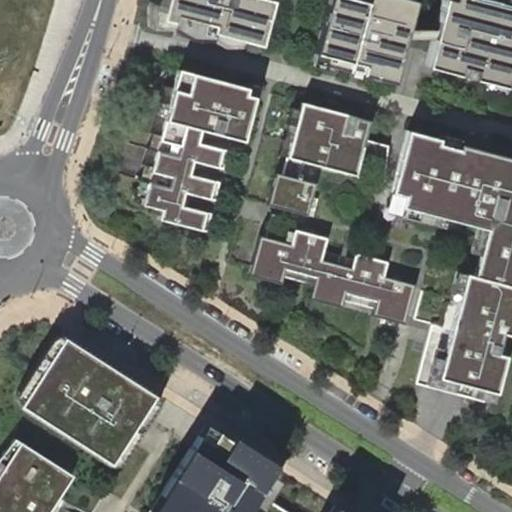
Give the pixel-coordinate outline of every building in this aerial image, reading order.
[(156,17),(160,0),(149,0),(147,7),(144,24),(165,27),(185,37),(205,38),(220,47),(237,47),(239,39),(156,17)] [(239,39),(254,43),(265,0),(160,0),(156,17),(239,39)] [(412,0),(327,0),(313,53),(327,57),(325,66),(370,78),(377,50),(390,53),(396,29),(407,32),(415,1),(412,0)] [(433,59),(448,0),(439,0),(422,65),(470,78),(472,69),(433,59)] [(511,5),(490,0),(448,0),(433,59),(472,69),(470,78),(500,86),(505,67),(511,68),(511,5)] [(393,84),(407,32),(396,29),(390,53),(377,50),(370,78),(393,84)] [(327,57),(313,53),(310,66),(324,70),(325,66),(327,57)] [(500,86),(509,88),(511,76),(511,68),(505,67),(500,86)] [(241,141),(245,128),(250,109),(234,105),(239,86),(176,70),(141,205),(160,210),(157,219),(205,232),(210,215),(180,206),(183,193),(213,201),(218,183),(188,175),(191,161),(222,169),(226,151),(196,143),(200,130),(230,138),(241,141)] [(256,86),(240,81),(239,86),(234,105),(250,109),(256,86)] [(363,119),(300,102),(286,158),(354,176),(362,147),(355,145),(363,119)] [(362,147),(369,121),(363,119),(355,145),(362,147)] [(511,325),(511,158),(459,145),(438,139),(405,131),(398,156),(389,192),(402,195),(399,206),(446,219),(474,226),(484,229),(477,255),(472,275),(463,273),(458,294),(435,377),(450,381),(486,390),(495,353),(501,333),(509,335),(511,325)] [(460,140),(440,134),(438,139),(459,145),(460,140)] [(273,207),(281,175),(274,173),(265,205),(273,207)] [(314,184),(281,175),(273,207),(304,215),(305,216),(314,184)] [(446,219),(399,206),(397,216),(443,228),(446,219)] [(477,255),(484,229),(474,226),(467,252),(477,255)] [(293,229),(289,244),(265,238),(256,269),(281,276),(311,284),(309,291),(342,300),(370,307),(403,316),(412,284),(381,276),(385,261),(353,253),(351,259),(349,268),(319,259),(321,251),(324,238),(293,229)] [(256,269),(265,238),(257,236),(247,275),(279,283),(281,276),(256,269)] [(349,268),(351,259),(321,251),(319,259),(349,268)] [(458,294),(463,273),(453,271),(448,291),(458,294)] [(340,307),(342,300),(309,291),(307,298),(340,307)] [(403,316),(370,307),(368,315),(401,323),(403,316)] [(22,405),(24,406),(108,460),(112,461),(115,462),(118,462),(121,460),(123,459),(125,457),(138,437),(148,421),(157,406),(159,403),(159,401),(159,399),(158,397),(157,395),(155,394),(154,392),(152,391),(68,338),(66,337),(64,336),(61,335),(59,335),(56,336),(54,338),(52,339),(31,373),(19,391),(19,393),(18,395),(18,398),(19,400),(20,403),(22,405)] [(494,392),(504,356),(495,353),(486,390),(494,392)] [(227,435),(207,423),(196,439),(192,447),(150,511),(238,511),(251,491),(270,462),(227,435)] [(51,511),(77,472),(18,435),(0,458),(0,511),(51,511)]
